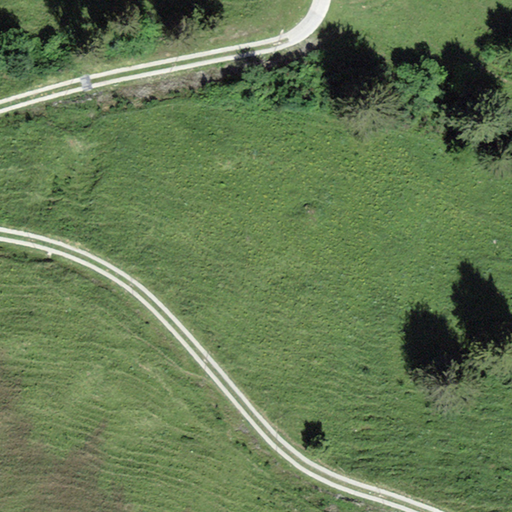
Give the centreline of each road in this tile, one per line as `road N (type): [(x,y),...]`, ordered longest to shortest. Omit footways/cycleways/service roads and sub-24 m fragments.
road 1 (track): [(0,236),(60,248),(120,274),(299,465),(418,511)]
road 2 (track): [(316,0),(295,41),(0,108)]
